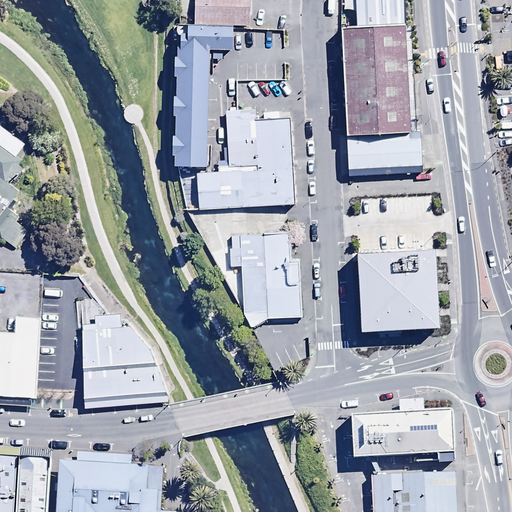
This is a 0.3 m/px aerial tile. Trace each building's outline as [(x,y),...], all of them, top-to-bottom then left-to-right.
[(257,0),(185,0),(185,23),(231,24),(257,24),(257,0)] [(350,0),(351,18),(414,16),(413,0),(350,0)] [(231,24),(185,23),(181,170),(211,171),(214,50),(231,50),(231,24)] [(404,25),(337,27),(340,137),(407,135),(404,25)] [(234,172),(181,175),(191,215),(297,210),(292,118),(257,120),(257,110),(231,111),(234,172)] [(37,146),(0,118),(0,212),(5,216),(0,223),(0,233),(22,250),(33,235),(50,212),(48,210),(11,183),(37,146)] [(407,135),(340,137),(341,175),(417,172),(416,135),(407,135)] [(446,227),(356,229),(360,340),(449,337),(446,227)] [(303,237),(243,240),(247,317),(252,327),(271,316),(306,315),(303,237)] [(0,339),(0,403),(44,406),(48,319),(17,318),(16,341),(0,339)] [(87,407),(165,399),(159,371),(134,332),(87,333),(87,407)] [(453,412),(352,415),(353,456),(454,453),(453,412)] [(49,511),(52,456),(0,454),(0,511),(49,511)] [(163,511),(165,461),(52,456),(49,511),(163,511)] [(454,511),(452,472),(369,477),(370,511),(454,511)]
